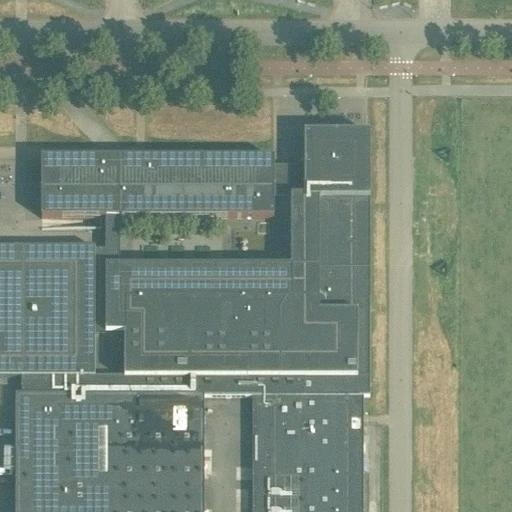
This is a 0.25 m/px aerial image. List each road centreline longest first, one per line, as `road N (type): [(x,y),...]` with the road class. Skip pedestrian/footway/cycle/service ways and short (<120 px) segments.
road 1 (unclassified): [(402,511),(401,31)]
road 2 (unclassified): [(0,31),(401,31)]
